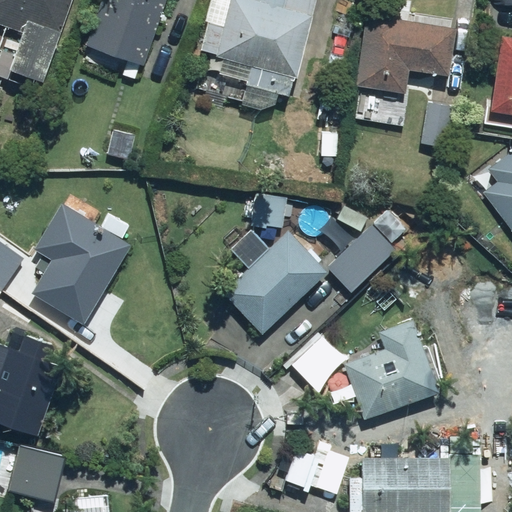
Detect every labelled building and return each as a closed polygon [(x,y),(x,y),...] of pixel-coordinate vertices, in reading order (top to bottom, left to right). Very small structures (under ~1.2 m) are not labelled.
[(42,80),(69,0),(0,0),(0,24),(20,32),(7,68),(42,80)] [(137,79),(163,0),(100,0),(85,46),(126,60),(121,74),(137,79)] [(311,0),(228,0),(206,79),(283,101),(311,0)] [(452,28),(359,13),(343,111),(401,121),(410,67),(444,73),(452,28)] [(511,34),(499,33),(486,124),(511,127),(511,34)] [(451,109),(422,105),(417,145),(446,149),(451,109)] [(137,133),(114,128),(107,156),(130,162),(137,133)] [(511,146),(472,177),(511,229),(511,146)] [(314,154),(285,153),(284,175),(313,176),(314,154)] [(139,191),(121,181),(109,205),(126,214),(139,191)] [(282,192),(253,188),(249,223),(279,226),(282,192)] [(64,203),(59,201),(32,246),(39,250),(31,262),(43,269),(30,291),(82,322),(129,244),(122,240),(131,224),(106,209),(97,224),(76,211),(82,202),(69,195),(64,203)] [(366,213),(345,202),(325,239),(346,250),(366,213)] [(284,231),(269,246),(250,227),(228,250),(247,268),(220,296),(261,336),(324,271),(284,231)] [(389,252),(371,233),(337,264),(354,284),(389,252)] [(0,290),(23,255),(0,239),(0,290)] [(346,364),(368,420),(439,392),(437,387),(455,380),(439,341),(422,348),(411,319),(373,335),(379,351),(346,364)] [(7,345),(0,342),(0,423),(36,436),(65,351),(11,332),(7,345)] [(345,357),(323,333),(291,362),(313,386),(345,357)] [(485,427),(459,425),(457,460),(483,462),(485,427)] [(315,454),(298,448),(288,478),(305,483),(315,454)] [(51,499),(59,458),(17,451),(10,492),(51,499)] [(452,511),(452,457),(359,456),(358,511),(452,511)]
